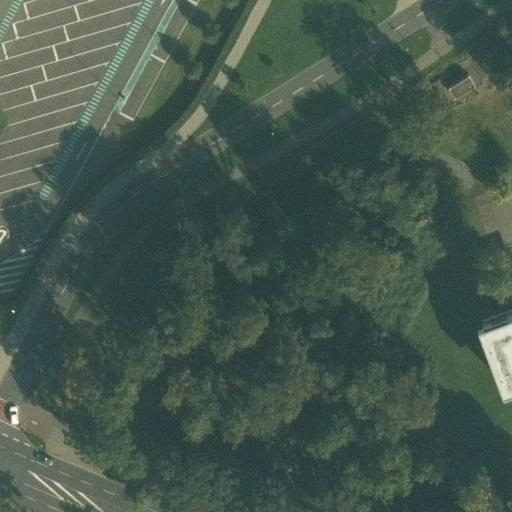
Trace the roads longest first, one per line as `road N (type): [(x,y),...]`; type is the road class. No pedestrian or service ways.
road 1 (unclassified): [(0,420),(88,248),(121,209),(442,0)]
road 2 (unclassified): [(154,511),(0,447)]
road 3 (track): [(378,91),(407,131),(447,164),(497,189)]
